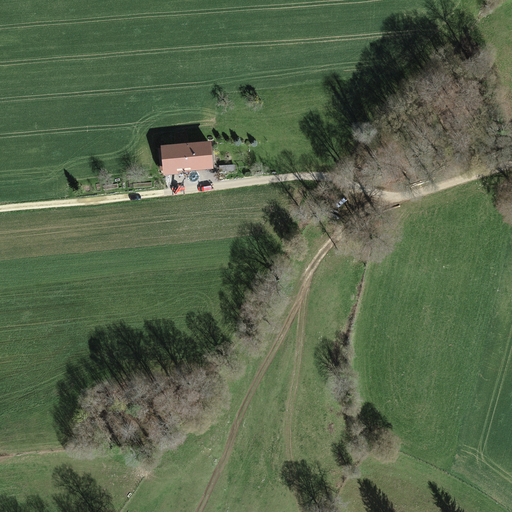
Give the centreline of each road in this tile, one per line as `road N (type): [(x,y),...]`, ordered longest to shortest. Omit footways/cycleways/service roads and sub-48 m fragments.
road 1 (track): [(0,208),(322,173),(384,195),(407,194),(511,163)]
road 2 (track): [(198,511),(307,272),(384,195)]
